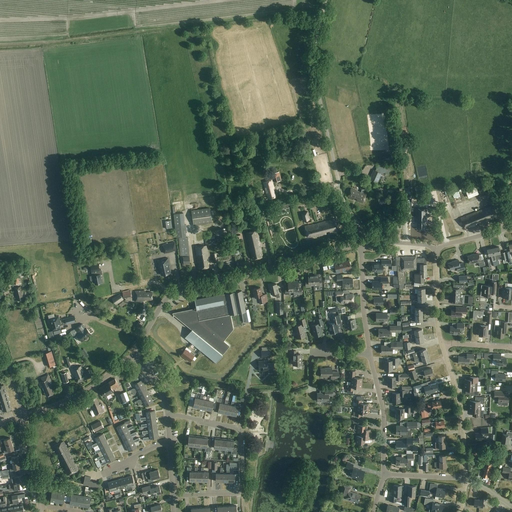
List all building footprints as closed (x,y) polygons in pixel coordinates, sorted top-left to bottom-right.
[(370,176),(369,179),(377,182),(381,173),(375,170),(372,177),(370,176)] [(263,182),(268,199),(275,197),(273,189),(274,188),(271,180),(263,182)] [(357,198),(356,201),(363,203),(366,194),(363,193),(364,190),(366,186),(363,185),(361,189),(362,189),(360,192),(351,188),(347,196),(354,199),(354,197),(357,198)] [(465,190),(468,198),(479,194),(475,186),(465,190)] [(486,193),(486,191),(486,189),(478,191),(479,194),(486,193),(487,198),(490,198),(489,192),(486,193)] [(480,223),(493,218),(492,218),(496,216),(491,206),(485,208),(485,209),(460,218),(464,228),(466,227),(466,226),(469,225),(470,227),(476,225),(476,222),(479,221),(480,223)] [(191,210),(193,225),(212,223),(210,208),(191,210)] [(417,229),(425,229),(425,218),(427,218),(427,208),(415,208),(415,222),(417,222),(417,229)] [(310,220),(308,211),(301,213),(303,221),(307,221),(308,224),(312,223),(311,219),(310,220)] [(182,237),(182,238),(185,237),(184,237),(184,230),(186,230),(186,225),(183,225),(182,213),(173,214),(176,238),(182,237)] [(338,231),(335,219),(313,225),(313,224),(309,225),(305,226),(307,237),(310,236),(311,237),(314,236),(315,237),(326,234),(325,231),(329,231),(330,233),(338,231)] [(261,249),(258,235),(256,230),(245,233),(247,237),(246,238),(247,243),(249,243),(250,246),(248,247),(249,252),(250,251),(252,259),(262,257),(261,256),(262,255),(261,249)] [(209,261),(205,241),(194,242),(197,256),(198,255),(199,258),(197,259),(198,262),(199,262),(200,269),(208,267),(207,261),(209,261)] [(172,251),(176,250),(174,242),(162,245),(164,253),(172,252),(172,251)] [(188,247),(179,247),(180,257),(180,263),(181,263),(183,263),(190,263),(188,247)] [(496,264),(499,263),(498,257),(501,257),(499,247),(493,248),(496,264)] [(493,265),(496,264),(493,248),(487,250),(488,256),(491,255),(493,265)] [(479,260),(478,254),(467,256),(469,264),(478,262),(479,267),(485,266),(483,259),(479,260)] [(398,277),(399,284),(405,284),(406,270),(416,270),(416,265),(416,258),(416,257),(401,257),(401,259),(397,260),(397,270),(398,277)] [(164,275),(170,273),(168,266),(169,265),(168,258),(162,259),(162,260),(158,261),(159,265),(158,266),(159,271),(160,271),(161,275),(164,275)] [(426,258),(416,258),(416,265),(420,265),(420,270),(427,270),(426,264),(426,258)] [(372,263),(372,272),(382,272),(382,266),(391,266),(391,260),(381,260),(381,264),(372,263)] [(459,264),(458,260),(454,261),(454,262),(448,263),(449,270),(457,268),(457,271),(465,270),(463,263),(459,264)] [(334,267),(336,274),(342,272),(342,271),(350,269),(349,261),(343,262),(337,263),(338,263),(335,264),(335,263),(328,265),(329,269),(334,267)] [(90,265),(91,268),(92,276),(93,276),(94,281),(95,284),(101,283),(102,282),(102,278),(101,279),(100,275),(102,274),(102,270),(99,270),(99,267),(98,264),(90,265)] [(414,274),(414,282),(414,283),(423,282),(424,282),(424,281),(424,280),(424,279),(424,278),(424,277),(427,276),(427,270),(420,270),(420,274),(414,274)] [(313,275),(313,285),(317,285),(317,287),(322,287),(321,279),(321,276),(318,276),(318,274),(313,275)] [(313,285),(313,275),(307,275),(308,280),(305,280),(305,288),(310,287),(310,285),(313,285)] [(342,279),(342,276),(336,276),(337,281),(342,281),(342,287),(352,287),(352,279),(342,279)] [(387,283),(387,277),(380,277),(380,281),(372,281),(371,289),(381,289),(381,283),(387,283)] [(298,280),(292,281),(293,292),(296,292),(296,294),(302,294),(301,287),(298,287),(298,280)] [(293,292),(292,281),(287,281),(288,288),(284,288),(285,295),(290,294),(290,292),(293,292)] [(491,297),(491,294),(495,294),(496,282),(492,281),(491,286),(484,286),(483,296),(491,297)] [(503,283),(502,293),(505,293),(505,298),(508,298),(508,297),(511,297),(511,288),(506,288),(507,283),(503,283)] [(278,292),(276,284),(269,285),(271,294),(275,293),(276,298),(279,297),(278,292)] [(450,288),(450,294),(460,295),(460,289),(465,289),(465,285),(459,285),(459,288),(453,288),(450,288)] [(23,299),(22,295),(20,287),(14,288),(16,296),(17,296),(18,301),(23,299)] [(262,295),(260,287),(253,289),(255,298),(253,298),(254,304),(260,303),(267,301),(266,294),(262,295)] [(123,298),(124,298),(132,296),(131,291),(129,291),(129,290),(122,292),(123,293),(119,294),(112,299),(116,305),(123,299),(123,298)] [(173,315),(175,316),(191,329),(185,338),(187,340),(191,343),(196,347),(199,350),(202,352),(216,363),(230,346),(224,341),(233,329),(233,327),(230,315),(241,313),(243,322),(251,321),(250,317),(248,309),(245,310),(245,308),(242,291),(222,294),(218,295),(206,297),(205,297),(194,300),(196,308),(196,309),(197,310),(173,315)] [(343,294),(343,291),(335,291),(335,297),(340,297),(340,303),(353,302),(352,294),(343,294)] [(145,293),(145,292),(135,292),(135,302),(144,301),(144,300),(152,300),(152,293),(145,293)] [(449,301),(452,301),(458,301),(458,304),(462,305),(462,299),(459,299),(460,295),(450,294),(449,301)] [(466,314),(466,308),(456,307),(455,310),(451,310),(451,316),(461,317),(461,313),(466,314)] [(375,321),(386,321),(386,313),(375,313),(375,321)] [(328,324),(329,329),(328,330),(329,334),(330,335),(331,335),(335,334),(335,333),(339,332),(337,323),(341,322),(339,315),(331,316),(332,323),(328,324)] [(351,319),(350,315),(344,316),(344,322),(347,322),(348,329),(356,328),(355,319),(351,319)] [(59,326),(61,325),(58,316),(55,317),(55,318),(50,319),(51,321),(49,322),(51,328),(52,328),(53,331),(60,329),(59,326)] [(319,325),(323,324),(321,318),(319,319),(315,320),(317,324),(311,326),(314,336),(322,334),(319,325)] [(293,327),(296,339),(305,337),(303,326),(306,325),(304,319),(298,320),(300,325),(293,327)] [(494,331),(497,331),(496,337),(503,337),(504,332),(504,330),(506,330),(507,322),(501,322),(501,325),(494,324),(494,331)] [(463,330),(464,324),(457,323),(456,327),(450,326),(449,334),(459,334),(459,330),(463,330)] [(74,338),(76,336),(81,342),(90,334),(85,327),(85,328),(81,324),(74,330),(70,332),(74,338)] [(479,336),(486,336),(487,326),(479,325),(479,336)] [(389,337),(389,336),(392,336),(392,332),(395,332),(401,332),(401,326),(395,326),(389,326),(389,329),(378,329),(378,337),(389,337)] [(411,338),(415,337),(415,336),(422,335),(422,329),(414,330),(415,335),(411,336),(411,338)] [(415,336),(415,337),(415,341),(412,342),(412,344),(416,344),(416,343),(423,342),(422,335),(415,336)] [(392,349),(396,349),(402,349),(402,342),(396,342),(390,342),(390,346),(381,346),(381,354),(392,354),(392,349)] [(181,355),(189,361),(194,356),(189,352),(190,351),(186,347),(181,355)] [(261,351),(261,358),(271,358),(270,350),(270,347),(262,348),(262,351),(261,351)] [(413,353),(414,359),(428,355),(426,349),(419,351),(420,354),(418,354),(417,352),(413,353)] [(296,355),(296,351),(290,351),(290,358),(292,358),(292,365),(302,365),(301,354),(296,355)] [(49,352),(44,354),(46,360),(53,358),(51,352),(49,352)] [(473,360),(474,354),(467,354),(466,357),(458,356),(458,364),(469,364),(469,360),(473,360)] [(506,366),(506,358),(500,358),(500,354),(493,354),(493,360),(496,360),(496,365),(506,366)] [(415,362),(419,361),(422,360),(423,363),(430,361),(428,355),(414,359),(415,362)] [(402,364),(402,358),(391,358),(391,361),(384,361),(384,366),(384,371),(393,371),(393,365),(399,365),(399,364),(402,364)] [(266,364),(266,361),(259,362),(259,370),(263,370),(263,372),(273,372),(273,364),(266,364)] [(83,373),(81,367),(72,370),(74,375),(75,375),(76,378),(75,379),(77,384),(91,378),(88,371),(83,373)] [(331,372),(331,368),(326,368),(326,369),(320,369),(320,377),(330,376),(330,379),(338,379),(338,372),(331,372)] [(433,374),(431,368),(424,370),(423,370),(419,372),(420,375),(424,374),(425,377),(433,374)] [(351,377),(351,382),(361,383),(362,378),(354,377),(355,371),(347,370),(347,377),(351,377)] [(495,380),(505,381),(505,374),(498,374),(498,371),(491,370),(491,377),(495,377),(495,380)] [(38,382),(41,388),(42,388),(46,397),(54,393),(52,387),(53,387),(48,375),(41,378),(42,381),(38,382)] [(407,378),(407,375),(395,375),(395,377),(387,377),(387,386),(395,386),(395,380),(401,380),(401,378),(407,378)] [(465,379),(464,385),(477,386),(478,377),(470,377),(470,380),(465,379)] [(112,390),(119,386),(114,379),(108,382),(112,390)] [(131,390),(132,392),(144,385),(141,380),(133,384),(135,388),(134,389),(133,388),(131,390)] [(361,383),(351,382),(350,385),(348,385),(347,387),(346,387),(345,390),(347,390),(347,393),(353,394),(353,391),(353,388),(361,388),(361,383)] [(104,397),(113,392),(108,383),(99,388),(104,397)] [(436,383),(424,387),(426,394),(434,392),(434,390),(437,389),(436,383)] [(11,409),(6,392),(4,385),(0,386),(0,409),(2,409),(3,411),(11,409)] [(144,385),(132,392),(133,394),(136,393),(136,392),(137,391),(139,395),(147,391),(144,385)] [(464,390),(469,391),(468,395),(479,395),(479,391),(477,391),(477,389),(477,386),(464,385),(464,390)] [(329,396),(333,396),(333,389),(325,389),(325,393),(317,393),(317,402),(329,401),(329,396)] [(392,393),(392,403),(400,403),(400,402),(403,402),(404,401),(404,396),(408,396),(408,390),(401,390),(400,390),(400,393),(399,393),(392,393)] [(137,401),(138,403),(150,397),(147,391),(139,395),(141,400),(140,400),(139,400),(137,401)] [(498,402),(503,402),(502,405),(507,405),(508,402),(508,395),(503,395),(503,391),(494,391),(494,397),(498,398),(498,402)] [(123,392),(117,395),(121,404),(126,401),(123,392)] [(191,393),(188,406),(193,407),(194,407),(193,408),(194,408),(197,409),(197,408),(199,408),(201,398),(200,398),(197,398),(197,394),(195,393),(191,393)] [(201,398),(199,408),(200,408),(199,409),(200,409),(203,410),(203,409),(205,409),(207,400),(206,400),(203,399),(203,395),(201,395),(200,398),(201,398)] [(207,400),(205,409),(206,409),(206,411),(206,410),(209,411),(209,410),(212,411),(214,401),(213,401),(213,398),(209,398),(210,397),(209,396),(207,396),(206,400),(207,400)] [(357,403),(357,408),(368,409),(369,404),(363,403),(364,397),(357,396),(356,400),(355,399),(354,403),(357,403)] [(95,416),(104,412),(102,409),(100,404),(99,405),(96,397),(90,399),(93,407),(92,408),(95,416)] [(150,397),(138,403),(139,405),(142,404),(142,403),(143,402),(145,407),(153,402),(150,397)] [(470,401),(469,406),(479,407),(479,406),(480,404),(484,404),(484,397),(475,397),(475,401),(470,401)] [(217,412),(218,412),(218,413),(221,414),(222,413),(224,413),(226,404),(225,403),(221,403),(222,399),(219,399),(217,398),(216,402),(220,402),(217,412)] [(226,404),(224,413),(224,415),(224,414),(228,415),(228,414),(230,415),(232,405),(231,405),(227,404),(228,400),(226,400),(225,403),(226,404)] [(232,405),(230,415),(230,416),(231,416),(234,416),(234,415),(237,416),(238,406),(233,405),(234,402),(232,401),(231,405),(232,405)] [(406,412),(410,412),(416,412),(416,406),(405,406),(405,409),(403,409),(395,409),(395,419),(403,419),(403,412),(405,412),(406,412)] [(469,412),(473,412),(472,416),(483,417),(483,410),(481,410),(481,407),(479,406),(479,407),(469,406),(469,412)] [(368,409),(357,408),(357,411),(353,411),(353,416),(360,417),(361,414),(368,414),(368,409)] [(146,418),(145,418),(145,417),(140,418),(140,420),(146,420),(146,419),(156,417),(155,411),(145,412),(146,418)] [(147,424),(146,424),(141,425),(141,427),(147,426),(147,425),(157,424),(156,417),(146,419),(146,420),(147,424)] [(116,427),(119,433),(128,429),(127,428),(125,424),(126,424),(131,422),(130,420),(124,422),(125,423),(116,427)] [(100,421),(91,425),(94,432),(104,427),(100,421)] [(396,435),(403,435),(403,437),(411,437),(411,428),(417,428),(417,423),(417,422),(406,422),(406,426),(396,426),(396,435)] [(148,431),(147,431),(147,430),(142,431),(142,434),(148,433),(148,432),(158,431),(157,424),(147,425),(147,426),(148,431)] [(360,430),(360,433),(370,434),(371,429),(367,429),(367,426),(357,425),(356,430),(360,430)] [(128,429),(119,433),(122,439),(131,435),(130,434),(128,430),(129,430),(134,428),(133,426),(127,428),(128,429)] [(475,433),(475,440),(484,440),(484,436),(488,435),(488,428),(481,428),(481,433),(475,433)] [(148,432),(148,433),(149,437),(148,438),(148,437),(143,438),(143,441),(150,440),(149,439),(158,438),(158,431),(148,432)] [(511,438),(511,432),(507,431),(506,434),(503,434),(501,443),(507,444),(508,438),(511,438)] [(131,435),(122,439),(125,445),(134,441),(133,440),(131,436),(132,436),(137,434),(136,432),(130,434),(131,435)] [(370,434),(360,433),(359,436),(355,436),(355,443),(363,444),(364,439),(370,440),(370,434)] [(93,448),(98,445),(98,444),(106,440),(103,434),(95,438),(97,443),(96,443),(92,445),(93,448)] [(205,447),(205,451),(206,451),(206,458),(209,459),(210,445),(207,445),(208,438),(207,438),(207,437),(204,437),(204,438),(201,438),(200,447),(201,447),(205,447)] [(4,442),(6,446),(12,444),(10,438),(4,440),(3,439),(0,440),(1,443),(4,442)] [(134,441),(125,445),(128,451),(137,447),(134,442),(135,442),(140,440),(139,438),(133,440),(134,441)] [(407,449),(407,446),(411,446),(411,442),(412,442),(419,442),(419,438),(418,438),(412,438),(410,438),(410,439),(410,441),(407,441),(396,441),(396,449),(407,449)] [(227,440),(227,449),(227,450),(231,450),(231,454),(237,454),(237,448),(233,447),(234,441),(233,441),(233,439),(233,440),(230,439),(230,440),(227,440)] [(96,454),(101,451),(101,450),(109,446),(106,440),(98,444),(98,445),(100,449),(99,449),(94,451),(96,454)] [(53,446),(56,453),(67,448),(63,442),(53,446)] [(12,444),(6,446),(7,449),(4,451),(5,454),(8,453),(8,452),(14,450),(12,444)] [(99,460),(104,457),(104,456),(112,452),(109,446),(101,450),(101,451),(103,455),(102,455),(97,457),(98,457),(99,460)] [(61,456),(62,459),(71,455),(67,448),(56,453),(58,457),(61,456)] [(107,462),(115,458),(112,452),(104,456),(104,457),(106,461),(105,461),(100,463),(102,466),(107,463),(107,462)] [(427,457),(433,456),(433,455),(433,453),(426,453),(424,453),(423,453),(424,462),(427,462),(427,457)] [(414,461),(414,454),(407,454),(407,457),(396,457),(396,465),(406,465),(406,467),(410,467),(411,465),(411,463),(410,461),(414,461)] [(65,465),(66,466),(69,465),(73,463),(73,461),(74,461),(71,455),(62,459),(60,460),(62,466),(65,465)] [(19,462),(12,463),(13,467),(10,468),(10,471),(14,471),(14,470),(20,468),(19,462)] [(440,470),(440,468),(446,468),(446,462),(439,462),(434,462),(435,467),(436,467),(436,470),(440,470)] [(69,465),(72,473),(78,470),(75,464),(74,464),(73,463),(69,465)] [(352,476),(361,479),(362,479),(364,471),(352,468),(353,465),(347,463),(346,467),(352,469),(351,471),(353,471),(352,476)] [(482,477),(488,479),(491,468),(492,465),(485,463),(483,468),(484,469),(482,477)] [(67,475),(72,473),(69,465),(66,466),(66,468),(64,469),(67,475)] [(509,479),(511,479),(511,472),(509,472),(510,469),(503,467),(502,472),(509,474),(507,480),(509,480),(509,479)] [(142,479),(144,479),(147,478),(149,483),(152,482),(153,481),(153,479),(160,477),(158,470),(149,472),(149,471),(140,474),(142,479)] [(228,474),(228,482),(234,482),(234,480),(238,480),(238,470),(233,470),(233,474),(229,474),(228,474)] [(132,476),(125,477),(130,492),(130,493),(133,492),(133,491),(131,486),(135,485),(132,476)] [(125,477),(120,479),(122,489),(126,488),(127,493),(130,493),(130,492),(125,477)] [(120,479),(114,481),(118,496),(121,495),(119,490),(122,489),(120,479)] [(114,481),(107,483),(110,492),(114,491),(115,498),(116,498),(118,498),(118,497),(118,496),(114,481)] [(13,483),(13,487),(14,489),(14,491),(18,490),(18,489),(23,488),(22,482),(16,483),(13,483)] [(434,495),(435,495),(435,496),(437,496),(444,497),(445,489),(437,488),(437,485),(431,484),(429,492),(435,493),(434,495)] [(151,488),(150,485),(142,488),(144,494),(151,492),(152,496),(161,493),(159,486),(151,488)] [(340,495),(344,496),(344,498),(357,502),(358,502),(360,494),(350,491),(351,488),(350,487),(343,485),(340,495)] [(392,501),(397,502),(397,497),(401,497),(402,485),(393,485),(393,496),(390,495),(390,501),(392,501)] [(404,502),(404,506),(410,506),(411,496),(415,496),(416,486),(408,486),(407,495),(404,495),(404,502)] [(52,492),(50,501),(57,503),(58,493),(52,492)] [(65,494),(58,493),(57,503),(63,504),(65,494)] [(14,496),(17,511),(24,511),(23,504),(19,504),(18,499),(25,497),(24,494),(17,495),(14,496)] [(71,495),(69,505),(76,506),(77,496),(71,495)] [(90,498),(84,497),(82,507),(89,508),(90,498)] [(442,504),(433,502),(433,499),(426,498),(425,504),(432,506),(431,509),(429,509),(428,511),(438,511),(439,511),(441,511),(442,504)] [(473,506),(482,508),(483,499),(480,499),(480,500),(474,500),(473,506)] [(154,506),(153,502),(146,504),(147,509),(151,508),(151,511),(155,511),(161,511),(160,504),(154,506)] [(131,510),(131,511),(138,511),(138,509),(141,509),(140,503),(133,505),(134,509),(131,510)]
